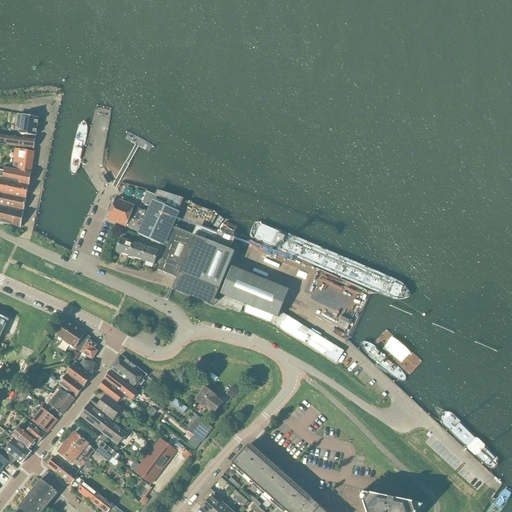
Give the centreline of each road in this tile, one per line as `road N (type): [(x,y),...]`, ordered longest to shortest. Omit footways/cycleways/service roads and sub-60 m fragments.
road 1 (residential): [(253,428),(290,384),(287,360),(243,340),(184,331)]
road 2 (unclassified): [(31,464),(90,390),(119,336)]
road 3 (residential): [(253,428),(301,471),(382,487)]
road 4 (residential): [(210,300),(80,257)]
road 5 (unclassified): [(119,336),(0,281)]
road 6 (residential): [(23,244),(50,116)]
road 7 (residential): [(184,331),(163,304),(76,268)]
